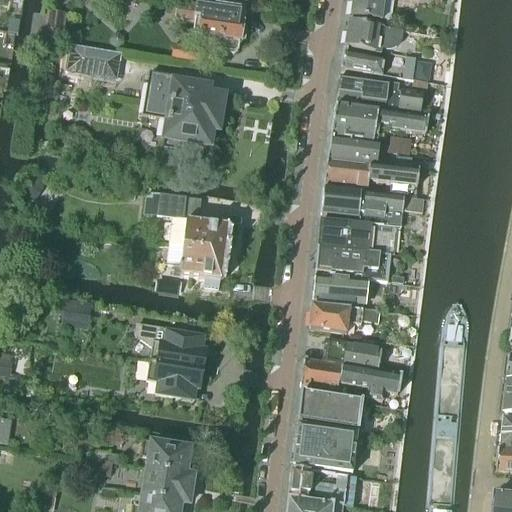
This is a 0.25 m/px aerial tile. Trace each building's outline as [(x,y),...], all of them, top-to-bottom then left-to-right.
[(244,9),(245,0),(204,0),(204,4),(244,9)] [(350,0),(348,21),(380,25),(383,4),(393,5),(393,0),(350,0)] [(217,45),(216,52),(219,56),(231,57),(235,54),(236,48),(237,48),(237,47),(242,44),(244,34),(240,29),(239,28),(241,16),(202,10),(203,9),(200,9),(200,10),(195,9),(194,10),(184,8),(184,7),(176,6),(173,25),(192,27),(193,24),(198,25),(195,42),(217,45)] [(60,46),(64,20),(44,17),(40,43),(60,46)] [(347,25),(343,50),(377,58),(378,56),(376,56),(377,52),(384,53),(388,53),(391,52),(394,51),(397,48),(399,45),(400,36),(347,25)] [(112,39),(110,42),(111,47),(115,50),(120,49),(122,45),(122,41),(117,37),(112,39)] [(198,53),(172,49),(170,63),(195,67),(198,53)] [(90,79),(114,83),(119,59),(95,55),(90,79)] [(343,55),(340,72),(381,80),(383,63),(343,55)] [(411,84),(415,62),(404,60),(401,82),(411,84)] [(416,64),(413,84),(428,86),(430,71),(427,66),(416,64)] [(208,150),(210,134),(216,135),(221,103),(206,101),(207,94),(178,90),(179,82),(148,77),(141,120),(167,124),(163,152),(183,156),(185,147),(208,150)] [(339,79),(336,100),(359,103),(359,108),(418,116),(421,100),(396,96),(397,88),(339,79)] [(413,85),(412,92),(426,94),(427,87),(413,85)] [(335,108),(330,140),(377,148),(378,147),(372,146),(374,131),(423,139),(426,122),(335,108)] [(330,140),(326,164),(369,170),(374,170),(377,148),(330,140)] [(388,154),(387,156),(407,159),(407,156),(409,148),(389,145),(388,154)] [(326,164),(323,187),(324,187),(366,193),(367,185),(369,170),(326,164)] [(369,170),(367,185),(414,191),(416,175),(374,170),(369,170)] [(43,190),(42,190),(33,184),(25,196),(35,202),(43,190)] [(322,192),(320,217),(358,221),(357,228),(396,232),(398,232),(402,201),(322,192)] [(171,224),(168,250),(227,259),(229,246),(228,246),(229,235),(226,230),(197,226),(200,204),(158,199),(155,222),(171,224)] [(320,224),(317,253),(388,259),(393,259),(396,232),(357,228),(320,224)] [(226,271),(227,259),(168,250),(165,267),(179,269),(178,280),(202,283),(201,291),(216,293),(217,285),(218,285),(223,281),(225,271),(226,271)] [(317,253),(315,274),(387,281),(388,259),(317,253)] [(314,278),(311,303),(365,309),(367,284),(314,278)] [(153,294),(178,298),(180,287),(155,283),(153,294)] [(84,333),(88,308),(65,304),(61,329),(84,333)] [(374,306),(373,313),(382,314),(383,307),(374,306)] [(311,309),(308,333),(345,338),(346,327),(358,329),(359,325),(377,327),(379,317),(311,309)] [(398,321),(397,324),(397,327),(399,330),(402,331),(405,331),(408,329),(409,326),(409,323),(407,320),(404,319),(400,319),(398,321)] [(150,350),(147,366),(200,374),(204,354),(199,353),(201,342),(164,335),(164,333),(161,332),(134,328),(133,339),(150,350)] [(322,366),(376,374),(379,354),(344,348),(344,346),(325,343),(322,366)] [(361,343),(360,350),(375,352),(376,345),(361,343)] [(0,356),(0,380),(10,382),(12,364),(10,364),(11,357),(0,356)] [(304,363),(300,390),(301,390),(337,395),(338,388),(341,370),(304,363)] [(197,394),(200,374),(147,366),(144,385),(156,387),(154,399),(191,405),(193,393),(197,394)] [(341,370),(338,388),(367,394),(366,402),(381,405),(383,397),(396,399),(399,379),(341,370)] [(503,414),(511,414),(511,380),(507,380),(503,414)] [(299,399),(296,426),(329,430),(356,433),(359,406),(332,403),(299,399)] [(499,448),(511,449),(511,420),(502,420),(499,448)] [(0,422),(0,447),(7,449),(11,424),(0,422)] [(292,468),(291,470),(293,470),(352,478),(356,437),(298,430),(297,429),(296,431),(292,468)] [(146,462),(145,472),(184,478),(188,452),(142,445),(139,461),(146,462)] [(511,452),(499,451),(496,473),(511,474),(511,452)] [(87,455),(86,462),(119,468),(120,460),(87,455)] [(141,500),(179,506),(188,507),(192,479),(184,478),(145,472),(141,500)] [(291,473),(288,504),(331,509),(354,511),(376,511),(380,482),(291,473)] [(42,483),(39,498),(54,501),(56,485),(42,483)] [(101,493),(100,501),(113,503),(115,495),(101,493)] [(511,511),(511,497),(495,496),(493,511),(511,511)] [(178,511),(179,506),(141,500),(140,510),(131,509),(130,511),(178,511)]
